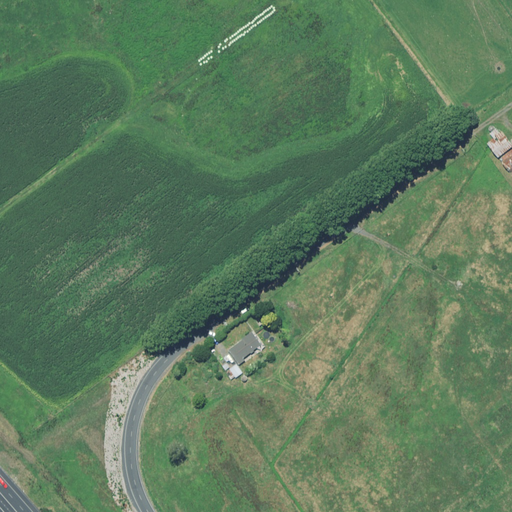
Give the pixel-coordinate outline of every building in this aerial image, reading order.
[(511,149),(511,143),(503,132),(501,134),(497,129),(491,134),(494,139),(488,144),(500,159),(511,149)] [(511,149),(500,159),(511,174),(511,149)] [(229,350),(240,365),(246,361),(244,358),(261,346),(253,333),(229,350)] [(244,373),(237,364),(231,369),(237,378),(244,373)] [(145,391),(157,408),(173,396),(162,379),(145,391)] [(157,408),(145,391),(130,402),(142,419),(157,408)] [(129,404),(114,415),(126,431),(141,420),(129,404)] [(115,420),(99,433),(133,476),(149,463),(115,420)]
